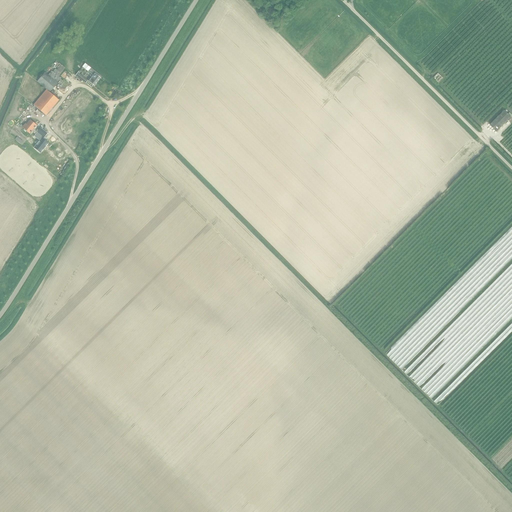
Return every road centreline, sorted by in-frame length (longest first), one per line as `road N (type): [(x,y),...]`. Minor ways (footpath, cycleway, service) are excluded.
road 1 (unclassified): [(0,312),(196,0)]
road 2 (unclassified): [(511,169),(341,0)]
